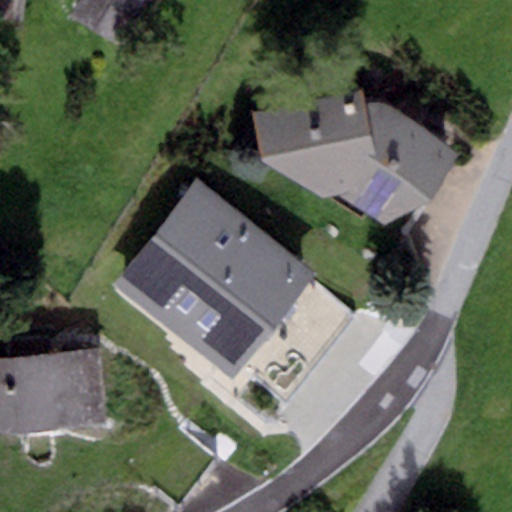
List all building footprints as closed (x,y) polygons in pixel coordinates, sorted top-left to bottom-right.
[(0,0),(0,22),(20,26),(24,0),(0,0)] [(146,0),(80,0),(71,16),(119,45),(146,0)] [(368,88),(252,112),(262,158),(382,225),(430,201),(460,153),(368,88)] [(196,181),(115,284),(232,375),(313,272),(196,181)] [(98,349),(0,355),(0,431),(23,434),(103,424),(98,349)]
